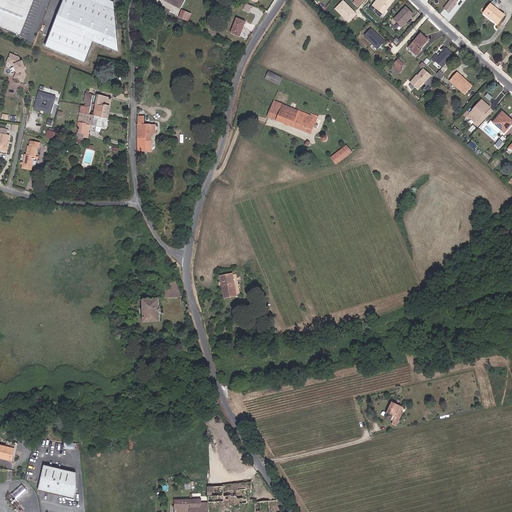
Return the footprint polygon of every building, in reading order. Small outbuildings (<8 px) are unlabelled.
[(0,0),(0,27),(20,36),(34,0),(0,0)] [(114,2),(107,0),(63,0),(45,46),(85,62),(93,41),(118,52),(114,2)] [(161,0),(183,12),(189,0),(161,0)] [(358,11),(355,9),(345,0),(342,0),(336,7),(350,19),(358,11)] [(385,11),(393,0),(375,0),(374,3),(385,11)] [(452,0),(446,9),(451,13),(460,0),(452,0)] [(250,10),(253,4),(248,1),(245,7),(250,10)] [(411,14),(415,10),(408,3),(396,16),(403,23),(411,14)] [(500,23),(506,16),(492,4),(485,13),(490,17),(492,16),(500,23)] [(404,24),(412,15),(411,14),(403,23),(404,24)] [(188,23),(190,17),(184,15),(181,20),(188,23)] [(499,24),(500,23),(492,16),(490,17),(499,24)] [(229,33),(238,37),(245,23),(236,19),(229,33)] [(388,40),(373,26),(366,33),(381,47),(388,40)] [(424,50),(422,48),(429,40),(423,34),(411,47),(415,51),(413,52),(418,56),(424,50)] [(433,60),(436,63),(437,62),(444,68),(456,56),(448,49),(443,55),(444,56),(443,57),(442,57),(441,58),(438,55),(433,60)] [(19,66),(17,63),(19,62),(17,60),(16,61),(12,56),(8,55),(7,63),(9,64),(15,72),(13,77),(21,80),(23,74),(20,69),(22,67),(21,66),(19,66)] [(393,66),(399,71),(405,64),(399,59),(393,66)] [(270,71),(267,78),(281,85),(284,77),(270,71)] [(419,89),(425,83),(425,84),(431,77),(425,71),(418,77),(412,83),(419,89)] [(472,82),(468,78),(466,81),(463,79),(466,76),(461,72),(454,81),(465,90),(472,82)] [(465,90),(469,93),(476,85),(472,82),(465,90)] [(97,116),(106,117),(110,97),(95,93),(95,94),(87,92),(88,88),(84,87),(81,102),(84,102),(83,105),(98,108),(97,116)] [(57,104),(54,103),(57,95),(39,90),(34,108),(55,113),(57,104)] [(272,116),(315,133),(321,116),(316,114),(315,115),(299,109),(300,104),(294,101),(292,107),(278,101),(272,116)] [(486,116),(489,118),(496,110),(487,102),(474,116),(480,122),(486,116)] [(106,117),(97,116),(98,108),(83,105),(79,125),(77,125),(76,131),(82,132),(84,122),(88,123),(94,124),(99,125),(104,126),(106,117)] [(151,147),(151,130),(151,121),(144,122),(144,114),(138,114),(138,147),(151,147)] [(478,125),(480,122),(474,116),(471,119),(478,125)] [(480,122),(483,125),(489,118),(486,116),(480,122)] [(510,132),(507,129),(511,124),(511,122),(505,116),(496,125),(493,123),(490,126),(500,134),(503,132),(507,135),(510,132)] [(75,135),(85,136),(88,123),(84,122),(82,132),(76,131),(75,135)] [(470,132),(474,135),(478,130),(475,127),(470,132)] [(456,137),(459,134),(454,129),(451,132),(456,137)] [(0,147),(4,148),(8,132),(4,132),(0,130),(0,147)] [(57,135),(47,131),(44,139),(57,144),(58,140),(55,139),(57,135)] [(496,147),(501,151),(509,142),(504,138),(496,147)] [(32,156),(35,157),(36,150),(37,150),(39,143),(31,142),(31,147),(27,147),(28,148),(26,148),(25,156),(23,156),(22,164),(30,166),(32,156)] [(337,164),(354,152),(348,144),(332,157),(337,164)] [(475,153),(479,149),(473,144),(470,148),(475,153)] [(244,295),(241,274),(227,276),(229,293),(227,293),(227,297),(244,295)] [(160,299),(170,298),(170,289),(178,288),(178,282),(163,282),(163,285),(160,285),(160,277),(135,278),(137,298),(142,298),(144,322),(162,321),(160,299)] [(170,298),(182,296),(178,288),(170,289),(170,298)] [(404,407),(394,402),(389,413),(390,413),(397,416),(395,421),(393,424),(397,426),(404,412),(402,411),(404,407)] [(0,449),(11,453),(12,447),(0,443),(0,449)] [(0,455),(9,458),(11,453),(0,449),(0,455)] [(79,472),(46,464),(38,491),(79,500),(79,493),(79,472)] [(280,511),(280,504),(279,502),(268,502),(258,503),(258,499),(248,500),(248,489),(253,489),(253,482),(223,484),(223,487),(208,488),(208,501),(208,502),(223,502),(224,507),(242,505),(242,508),(246,508),(246,503),(251,503),(252,507),(255,507),(255,511),(280,511)] [(12,493),(18,500),(28,492),(22,485),(12,493)] [(175,511),(208,511),(208,502),(208,501),(204,501),(203,498),(175,499),(175,511)]
